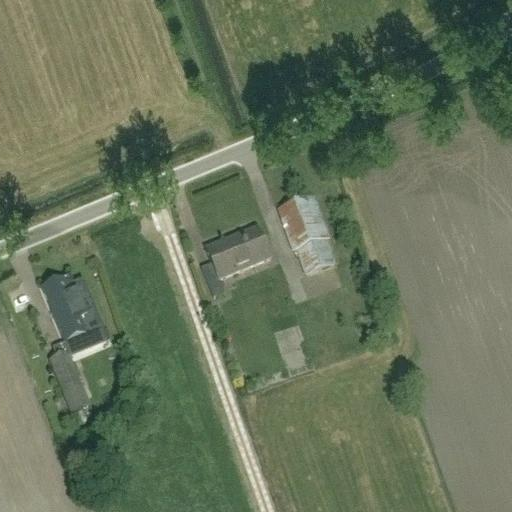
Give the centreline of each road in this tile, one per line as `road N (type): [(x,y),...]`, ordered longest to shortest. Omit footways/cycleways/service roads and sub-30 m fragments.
road 1 (unclassified): [(0,250),(313,121),(511,20)]
road 2 (track): [(266,511),(151,187)]
